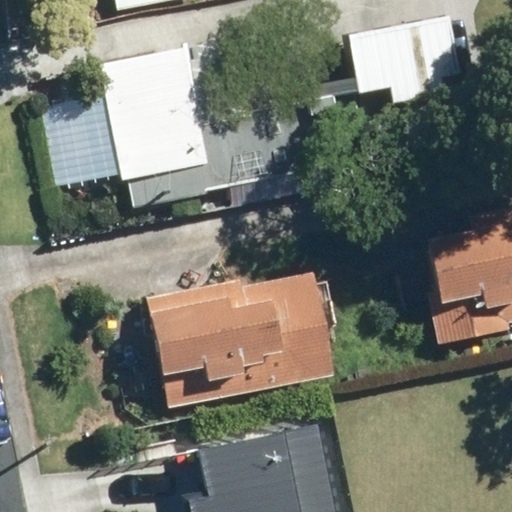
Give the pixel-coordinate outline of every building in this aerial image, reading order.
[(111,0),(113,8),(156,0),(111,0)] [(126,178),(132,206),(367,159),(353,88),(198,119),(183,45),(93,63),(116,180),(126,178)] [(511,207),(415,228),(439,335),(511,319),(511,207)] [(141,301),(164,408),(337,370),(313,263),(141,301)] [(181,511),(318,511),(301,423),(197,443),(204,483),(177,488),(181,511)]
